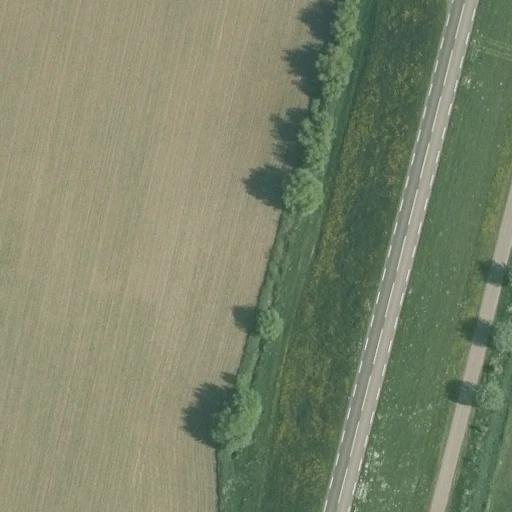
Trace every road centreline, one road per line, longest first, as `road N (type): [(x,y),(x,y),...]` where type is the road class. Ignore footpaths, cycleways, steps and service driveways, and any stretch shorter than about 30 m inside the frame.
road 1 (secondary): [(335,511),(463,0)]
road 2 (unclassified): [(435,511),(511,208)]
